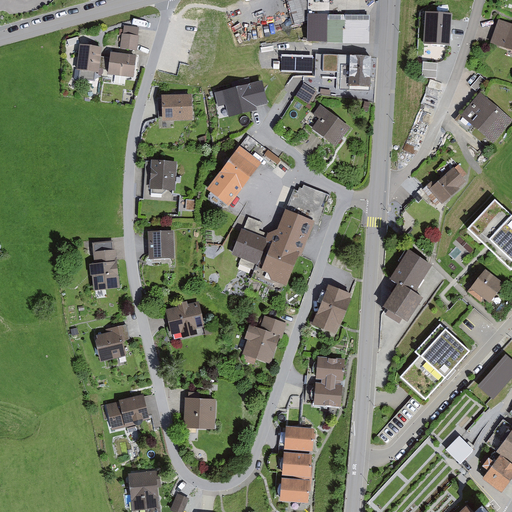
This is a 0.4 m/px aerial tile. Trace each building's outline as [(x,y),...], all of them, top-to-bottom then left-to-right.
[(368,17),(374,7),(373,1),(372,0),(289,0),(296,23),(308,20),(309,17),(368,17)] [(450,14),(427,12),(425,41),(449,43),(450,14)] [(308,41),(368,42),(368,17),(309,17),(308,20),(308,41)] [(511,25),(498,20),(489,44),(511,52),(511,25)] [(139,28),(122,27),(118,53),(135,55),(139,28)] [(101,49),(78,46),(74,70),(97,74),(101,49)] [(136,57),(109,54),(106,75),(132,78),(136,57)] [(368,91),(369,57),(338,56),(337,89),(368,91)] [(336,57),(314,57),(314,78),(336,80),(336,57)] [(425,57),(425,73),(439,73),(439,57),(425,57)] [(312,77),(311,60),(281,59),(280,75),(312,77)] [(297,92),(311,100),(319,86),(305,78),(297,92)] [(261,82),(216,93),(219,105),(227,103),(230,116),(256,109),(255,106),(267,103),(261,82)] [(428,91),(436,95),(440,89),(432,84),(428,91)] [(511,122),(511,121),(479,94),(459,118),(493,147),(511,122)] [(190,97),(159,98),(160,122),(191,121),(190,97)] [(350,129),(319,107),(313,117),(317,121),(310,131),(334,149),(350,129)] [(447,135),(452,148),(459,146),(454,132),(447,135)] [(259,164),(237,147),(204,189),(227,206),(259,164)] [(177,163),(150,161),(148,189),(174,192),(177,163)] [(464,183),(452,169),(428,189),(442,206),(464,183)] [(511,266),(511,216),(495,200),(469,228),(511,267),(511,266)] [(312,223),(283,211),(276,231),(268,234),(248,227),(232,263),(287,285),(312,223)] [(174,232),(147,232),(149,260),(175,259),(174,232)] [(114,243),(93,244),(93,263),(87,264),(93,290),(118,288),(114,243)] [(431,265),(406,249),(389,278),(397,283),(382,307),(405,321),(420,297),(414,294),(431,265)] [(503,285),(482,270),(469,290),(490,303),(503,285)] [(352,295),(326,285),(310,325),(335,335),(352,295)] [(198,304),(164,310),(171,336),(204,331),(198,304)] [(284,323),(264,316),(260,329),(247,324),(239,350),(243,351),(241,356),(270,365),(284,323)] [(124,326),(94,333),(101,362),(125,356),(121,342),(127,340),(124,326)] [(469,351),(445,329),(402,377),(426,399),(469,351)] [(317,359),(315,380),(343,382),(345,360),(317,359)] [(511,379),(511,371),(501,362),(474,394),(489,406),(511,379)] [(343,382),(315,380),(313,406),(341,408),(343,382)] [(148,420),(141,396),(106,405),(112,429),(148,420)] [(217,400),(184,398),(183,427),(215,429),(217,400)] [(511,425),(503,419),(485,445),(511,463),(511,425)] [(315,429),(284,426),(282,449),(312,452),(315,429)] [(469,457),(454,443),(441,458),(456,472),(469,457)] [(312,452),(282,449),(279,476),(310,479),(312,452)] [(511,480),(511,463),(494,451),(483,467),(490,472),(484,480),(503,494),(511,480)] [(156,471),(126,474),(130,511),(160,508),(156,471)] [(310,479),(279,476),(276,503),(307,506),(310,479)] [(178,488),(174,506),(186,509),(190,491),(178,488)]
